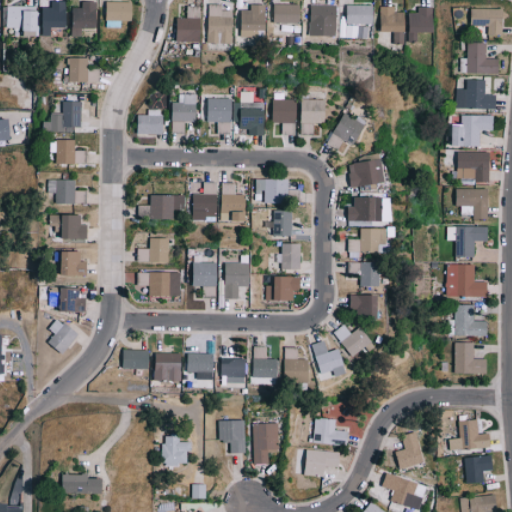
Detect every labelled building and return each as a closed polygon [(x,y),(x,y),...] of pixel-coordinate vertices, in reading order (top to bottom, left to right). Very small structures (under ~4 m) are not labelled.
[(66,1),(51,1),(51,7),(41,8),(41,35),(47,35),(46,28),(66,28),(66,1)] [(97,2),(81,1),(81,8),(72,8),(71,36),(82,37),(82,28),(96,28),(97,2)] [(104,27),(120,27),(120,20),(132,21),(132,3),(106,1),(104,27)] [(301,23),(301,5),(274,4),(274,23),(301,23)] [(232,11),(221,10),(221,5),(208,5),(207,42),(231,43),(232,11)] [(267,30),(267,5),(249,5),(249,10),(239,10),(240,37),(258,37),(258,31),(267,30)] [(311,24),(337,23),(336,5),(310,5),(311,24)] [(373,24),(373,6),(346,5),(345,24),(373,24)] [(37,7),(6,6),(6,27),(22,28),(22,35),(36,35),(37,7)] [(200,42),(201,6),(186,6),(186,18),(176,18),(176,41),(200,42)] [(378,32),(393,32),(393,42),(415,43),(416,31),(428,32),(429,7),(417,7),(417,13),(406,12),(406,13),(394,12),(394,7),(379,6),(378,32)] [(498,33),(498,7),(466,8),(467,25),(484,25),(484,34),(498,33)] [(495,73),(495,58),(482,57),(482,42),(464,42),(463,72),(495,73)] [(86,82),(87,58),(67,58),(67,82),(86,82)] [(491,107),(491,94),(481,94),(480,78),(462,79),(462,88),(452,88),(452,108),(491,107)] [(184,133),(184,121),(195,122),(196,94),(177,94),(177,102),(172,102),(171,132),(184,133)] [(228,99),(208,98),(207,121),(227,121),(228,99)] [(296,133),(310,133),(310,122),(320,122),(320,99),(297,98),(296,133)] [(63,132),(64,127),(80,127),(81,102),(62,101),(61,113),(49,112),(48,121),(41,121),(41,131),(63,132)] [(245,129),(246,135),(259,134),(258,107),(233,107),(234,129),(245,129)] [(162,134),(161,109),(146,109),(146,114),(136,115),(136,134),(162,134)] [(349,143),(361,119),(352,115),(351,118),(337,111),(327,132),(349,143)] [(489,115),(457,114),(457,125),(446,125),(445,144),(476,145),(477,128),(488,129),(489,115)] [(11,120),(0,120),(0,140),(11,141),(11,120)] [(48,140),(48,152),(55,152),(55,163),(84,164),(84,151),(74,150),(74,140),(48,140)] [(485,181),(486,151),(453,150),(453,177),(473,178),(473,180),(485,181)] [(379,181),(376,157),(343,162),(346,186),(379,181)] [(284,178),(257,179),(257,184),(261,184),(262,201),(296,200),(296,189),(284,189),(284,178)] [(72,180),(47,179),(46,192),(54,192),(54,202),(83,203),(84,190),(72,190),(72,180)] [(215,218),(214,181),(199,181),(200,193),(189,193),(189,218),(215,218)] [(484,216),(484,188),(451,187),(451,205),(458,205),(458,216),(484,216)] [(241,220),(242,193),(219,193),(218,219),(241,220)] [(136,204),(136,218),(171,218),(171,208),(181,208),(181,194),(147,194),(147,204),(136,204)] [(379,220),(378,196),(350,196),(350,205),(342,205),(343,220),(379,220)] [(289,234),(288,209),(270,209),(270,234),(289,234)] [(82,238),(83,223),(77,223),(77,214),(55,213),(54,237),(82,238)] [(454,256),(471,256),(471,240),(483,240),(483,225),(453,225),(454,256)] [(382,228),(357,227),(356,251),(381,252),(382,228)] [(145,248),(134,247),(134,260),(164,261),(165,237),(146,237),(145,248)] [(297,242),(278,242),(277,268),(296,268),(297,242)] [(77,250),(55,250),(55,274),(83,275),(83,260),(76,260),(77,250)] [(185,285),(212,286),(213,262),(187,260),(185,285)] [(243,285),(244,262),(221,261),(220,297),(234,297),(234,285),(243,285)] [(373,261),(355,262),(356,285),(374,285),(373,261)] [(483,280),(472,281),(471,263),(443,264),(444,295),(483,295),(483,280)] [(179,272),(136,271),(136,283),(147,284),(147,295),(178,295),(179,272)] [(296,290),(296,275),(268,275),(268,284),(264,284),(263,299),(291,299),(291,289),(296,290)] [(52,310),(81,311),(81,296),(75,296),(76,287),(53,286),(52,310)] [(371,318),(371,294),(345,294),(345,318),(371,318)] [(45,329),(51,332),(45,343),(60,352),(73,331),(51,318),(45,329)] [(330,332),(348,358),(369,344),(356,326),(347,333),(341,324),(330,332)] [(315,373),(331,370),(332,374),(340,372),(335,348),(324,350),(322,340),(309,343),(315,373)] [(470,342),(451,341),(450,372),(482,372),(482,358),(470,358),(470,342)] [(144,368),(144,349),(118,348),(117,367),(144,368)] [(273,377),(274,358),(263,358),(263,350),(259,350),(259,357),(251,356),(250,376),(273,377)] [(177,380),(177,352),(151,351),(150,379),(177,380)] [(193,378),(210,379),(210,353),(183,352),(183,371),(193,371),(193,378)] [(241,357),(216,357),(216,376),(219,376),(220,383),(241,382),(241,357)] [(332,430),(332,418),(312,417),(311,433),(316,434),(316,443),(342,444),(343,430),(332,430)] [(226,452),(241,452),(242,420),(216,419),(216,440),(226,440),(226,452)] [(486,447),(486,433),(475,433),(474,419),(457,419),(458,438),(446,438),(447,448),(486,447)] [(266,463),(265,449),(275,449),(275,422),(250,422),(251,463),(266,463)] [(393,467),(417,464),(413,431),(397,434),(399,449),(391,450),(393,467)] [(184,441),(175,441),(175,434),(159,433),(158,464),(183,464),(184,441)] [(299,474),(319,475),(320,465),(333,466),(334,450),(300,449),(299,474)] [(480,481),(479,470),(488,469),(488,455),(461,456),(462,482),(480,481)] [(377,485),(391,490),(388,500),(415,510),(424,486),(382,471),(377,485)] [(94,492),(94,477),(82,477),(82,474),(56,473),(55,491),(94,492)] [(202,483),(188,483),(187,497),(202,497),(202,483)] [(482,511),(483,511),(492,510),(492,495),(459,496),(459,511),(482,511)] [(381,511),(366,501),(357,511),(381,511)]
